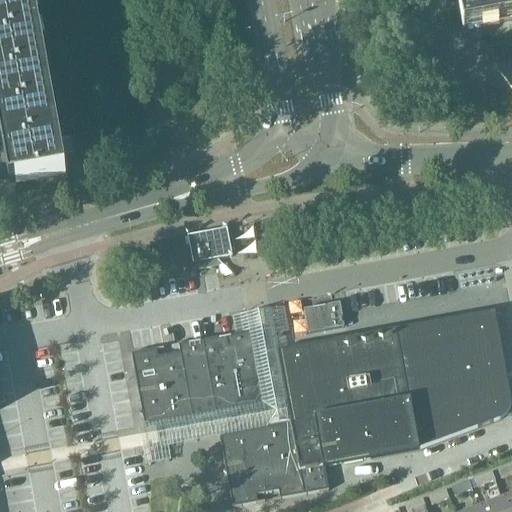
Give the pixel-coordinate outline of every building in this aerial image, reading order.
[(0,0),(0,100),(15,185),(66,177),(65,176),(60,177),(27,0),(0,0)] [(511,0),(457,0),(463,34),(464,33),(463,28),(511,18),(511,0)] [(232,258),(227,231),(188,238),(193,266),(232,258)] [(279,268),(279,272),(280,276),(290,274),(294,274),(292,266),(279,268)] [(344,329),(340,305),(304,312),(309,336),(344,329)] [(291,423),(300,473),(419,451),(511,414),(511,404),(495,313),(397,332),(278,354),(291,423)] [(226,338),(227,346),(228,346),(235,386),(236,386),(259,382),(257,372),(260,369),(256,366),(250,334),(226,338)] [(179,347),(180,355),(192,419),(216,414),(204,350),(205,350),(203,342),(179,347)] [(227,346),(205,350),(204,350),(216,414),(240,410),(236,386),(235,386),(228,346),(227,346)] [(156,351),(131,356),(144,427),(192,419),(180,355),(158,359),(156,351)] [(291,423),(267,428),(279,493),(280,501),(305,497),(328,493),(324,469),(300,473),(291,423)] [(267,428),(244,432),(256,497),(279,493),(267,428)] [(256,497),(244,432),(228,435),(221,444),(226,470),(223,473),(227,476),(233,509),(258,505),(256,497)] [(511,466),(498,472),(501,481),(511,476),(511,466)] [(474,481),(478,490),(495,483),(491,474),(474,481)] [(451,490),(454,498),(472,492),(468,483),(451,490)] [(428,499),(431,507),(449,501),(445,492),(428,499)] [(511,511),(511,497),(502,502),(505,511),(511,511)] [(405,508),(406,511),(419,511),(425,510),(422,501),(405,508)] [(505,511),(502,502),(479,511),(505,511)]
